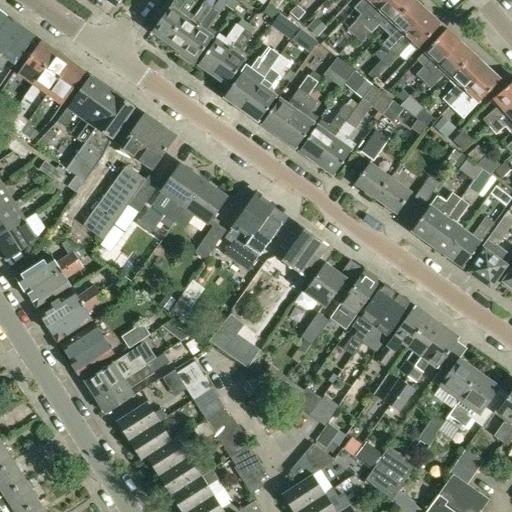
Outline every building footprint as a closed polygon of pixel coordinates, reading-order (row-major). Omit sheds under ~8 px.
[(175,0),(154,31),(158,34),(158,37),(167,43),(188,12),(195,2),(192,0),(175,0)] [(220,12),(226,3),(221,0),(216,0),(217,0),(212,6),(181,51),(186,55),(186,58),(192,61),(194,61),(195,62),(216,32),(210,28),(220,12)] [(281,0),(270,0),(268,3),(277,9),(283,1),(281,0)] [(349,30),(356,36),(388,0),(363,0),(364,0),(357,7),(364,13),(357,21),(349,30)] [(386,29),(390,25),(413,0),(388,0),(356,36),(362,42),(371,31),(372,32),(380,24),(386,29)] [(422,9),(422,5),(416,0),(413,0),(390,25),(386,29),(392,35),(384,43),(385,44),(375,55),(382,61),(426,12),(422,9)] [(188,12),(167,43),(174,48),(176,47),(181,51),(212,6),(205,1),(195,17),(188,12)] [(268,5),(263,13),(272,20),(278,12),(268,5)] [(296,5),(289,13),(298,21),(305,13),(296,5)] [(426,12),(382,61),(388,66),(397,56),(397,57),(410,42),(417,49),(439,24),(438,23),(440,21),(434,16),(430,16),(426,12)] [(278,15),(271,25),(290,38),(297,28),(278,15)] [(0,53),(1,54),(21,27),(7,17),(0,27),(0,53)] [(307,27),(317,37),(326,27),(317,18),(307,27)] [(219,34),(198,64),(200,65),(200,67),(206,71),(208,71),(213,74),(244,30),(236,25),(227,39),(219,34)] [(35,37),(21,27),(1,54),(0,55),(0,72),(9,60),(16,65),(35,37)] [(244,30),(213,74),(219,78),(218,80),(225,85),(226,83),(228,84),(248,54),(242,50),(252,35),(251,34),(244,30)] [(308,53),(316,42),(301,30),(292,41),(308,53)] [(419,74),(425,80),(460,43),(454,38),(455,35),(450,31),(446,32),(445,30),(423,54),(423,55),(419,59),(426,66),(419,74)] [(20,74),(35,85),(57,53),(42,42),(20,74)] [(463,46),(460,43),(425,80),(432,86),(443,74),(450,80),(474,53),(467,46),(463,46)] [(242,73),(225,97),(242,110),(270,69),(280,55),(272,49),(254,73),(252,71),(250,70),(247,70),(245,70),(244,71),(242,73)] [(35,85),(25,99),(34,105),(43,91),(49,94),(71,63),(57,53),(35,85)] [(445,98),(452,104),(485,67),(481,63),(481,60),(474,53),(450,80),(456,85),(445,98)] [(354,70),(336,58),(324,75),(341,88),(354,70)] [(388,66),(382,61),(377,66),(383,71),(388,66)] [(85,73),(71,63),(49,94),(63,105),(85,73)] [(464,119),(477,105),(499,80),(498,79),(499,76),(493,71),(490,71),(485,67),(452,104),(450,106),(464,119)] [(279,75),(270,69),(242,110),(259,122),(277,97),(274,95),(271,87),(279,75)] [(280,100),(263,125),(279,136),(309,96),(321,77),(312,71),(288,105),(280,100)] [(354,71),(344,85),(351,90),(361,76),(354,71)] [(77,114),(84,119),(104,87),(91,78),(59,122),(67,128),(77,114)] [(483,119),(490,126),(511,106),(511,82),(492,100),(497,106),(483,119)] [(372,85),(362,99),(371,105),(375,109),(385,94),(372,85)] [(104,87),(84,119),(89,123),(79,139),(86,144),(118,96),(104,87)] [(404,91),(397,98),(404,104),(410,97),(404,91)] [(118,96),(86,144),(68,170),(75,175),(84,181),(112,139),(135,107),(118,96)] [(318,117),(310,112),(317,101),(309,96),(279,136),(297,148),(318,117)] [(404,104),(401,107),(404,109),(404,110),(415,119),(417,117),(423,110),(424,109),(411,97),(410,97),(404,104)] [(346,123),(317,163),(334,175),(352,150),(355,144),(348,139),(355,129),(357,125),(371,105),(362,99),(355,110),(348,119),(346,123)] [(382,115),(394,124),(404,111),(392,102),(382,115)] [(300,151),(317,163),(345,123),(355,110),(346,103),(330,126),(321,120),(300,151)] [(510,133),(511,130),(511,106),(490,126),(495,132),(504,126),(510,133)] [(423,110),(417,117),(427,125),(433,118),(423,110)] [(374,118),(377,121),(382,114),(378,112),(374,118)] [(136,160),(160,126),(145,115),(121,150),(136,160)] [(443,117),(434,127),(446,139),(456,128),(443,117)] [(26,124),(21,132),(32,140),(39,133),(26,124)] [(176,137),(160,126),(136,160),(152,171),(176,137)] [(360,152),(373,161),(389,139),(376,130),(360,152)] [(452,141),(463,151),(473,141),(462,131),(452,141)] [(14,152),(20,144),(9,136),(4,144),(14,152)] [(31,151),(20,144),(14,152),(25,159),(31,151)] [(467,154),(476,164),(486,155),(477,145),(467,154)] [(454,165),(462,155),(455,149),(445,163),(451,168),(453,165),(454,165)] [(489,175),(493,171),(499,165),(489,153),(476,164),(489,175)] [(454,165),(474,180),(481,169),(462,155),(454,165)] [(51,177),(56,170),(45,162),(40,170),(51,177)] [(356,183),(377,198),(391,178),(370,163),(356,183)] [(503,163),(493,172),(499,180),(510,170),(503,163)] [(125,165),(83,226),(103,240),(114,224),(127,205),(145,179),(125,165)] [(162,191),(151,206),(165,215),(161,221),(169,227),(173,221),(174,222),(203,181),(180,165),(165,186),(162,191)] [(481,169),(474,180),(487,190),(495,179),(481,169)] [(67,178),(56,170),(51,177),(62,185),(67,178)] [(76,192),(84,181),(75,175),(68,186),(76,192)] [(414,197),(423,204),(439,184),(429,176),(414,197)] [(411,192),(391,178),(377,198),(397,212),(411,192)] [(127,205),(114,224),(125,231),(138,212),(156,187),(145,179),(127,205)] [(203,181),(174,222),(184,229),(194,214),(207,223),(210,218),(226,196),(203,181)] [(0,187),(0,213),(15,204),(3,185),(0,187)] [(495,185),(489,194),(505,206),(511,197),(495,185)] [(413,231),(429,242),(461,198),(453,192),(446,202),(437,196),(413,231)] [(258,194),(227,238),(235,244),(228,254),(249,269),(277,230),(277,229),(264,220),(273,206),(274,206),(258,194)] [(446,254),(464,228),(455,222),(469,203),(461,198),(429,242),(446,254)] [(0,213),(0,238),(26,222),(15,204),(0,213)] [(37,215),(26,222),(0,238),(0,246),(8,260),(38,240),(37,239),(46,228),(37,215)] [(446,254),(464,266),(494,222),(486,216),(473,235),(464,228),(446,254)] [(483,252),(470,272),(491,286),(511,255),(497,245),(503,237),(501,236),(506,229),(498,224),(480,250),(483,252)] [(329,245),(314,235),(300,225),(278,257),(307,277),(329,245)] [(113,226),(100,245),(110,252),(123,233),(113,226)] [(225,235),(214,227),(196,253),(207,261),(225,235)] [(18,278),(27,293),(78,260),(86,254),(66,239),(61,244),(69,256),(56,264),(52,257),(18,278)] [(27,293),(37,308),(71,287),(66,279),(83,269),(78,260),(27,293)] [(326,262),(304,293),(303,292),(296,302),(307,309),(312,308),(317,302),(325,308),(347,277),(326,262)] [(331,318),(332,319),(347,329),(381,282),(365,270),(331,318)] [(355,337),(363,342),(398,294),(384,284),(353,327),(359,332),(355,337)] [(39,312),(48,327),(100,294),(95,286),(78,298),(73,290),(39,312)] [(100,294),(48,327),(58,342),(92,321),(87,312),(105,301),(100,294)] [(159,305),(167,310),(175,300),(167,294),(159,305)] [(412,304),(398,294),(363,342),(376,351),(378,351),(412,304)] [(402,341),(409,346),(429,316),(415,306),(378,359),(386,364),(402,341)] [(318,313),(301,337),(311,344),(328,321),(318,313)] [(246,367),(259,350),(237,334),(243,325),(230,315),(211,342),(246,367)] [(400,370),(408,376),(444,326),(429,316),(409,346),(414,350),(400,370)] [(175,320),(163,327),(184,342),(195,335),(175,320)] [(121,336),(129,348),(150,335),(142,323),(121,336)] [(95,324),(61,345),(79,376),(114,354),(95,324)] [(459,337),(444,326),(408,376),(416,382),(431,361),(439,366),(459,337)] [(193,339),(185,344),(192,355),(200,350),(193,339)] [(303,341),(298,349),(305,353),(310,345),(303,341)] [(91,391),(95,398),(146,366),(141,357),(130,364),(126,357),(113,364),(85,381),(87,384),(85,385),(90,393),(91,391)] [(454,410),(459,401),(480,372),(460,358),(440,388),(435,396),(454,410)] [(194,361),(176,373),(186,389),(205,377),(194,361)] [(147,365),(146,366),(95,398),(99,404),(98,405),(102,413),(104,412),(105,414),(134,396),(129,388),(152,374),(147,365)] [(500,386),(480,372),(459,401),(454,410),(448,418),(464,428),(469,428),(476,418),(483,423),(492,410),(486,406),(500,386)] [(294,405),(304,391),(286,378),(276,393),(294,405)] [(414,389),(398,378),(383,401),(399,412),(414,389)] [(243,386),(249,397),(262,390),(255,379),(243,386)] [(305,389),(304,391),(294,405),(309,417),(321,401),(305,389)] [(494,436),(505,443),(511,432),(511,390),(497,413),(506,419),(494,436)] [(218,398),(200,410),(206,419),(224,408),(218,398)] [(321,401),(309,417),(324,427),(335,411),(321,401)] [(130,441),(160,422),(167,418),(162,410),(154,414),(147,403),(118,421),(130,441)] [(224,408),(206,419),(211,428),(230,416),(224,408)] [(142,460),(147,457),(172,441),(160,422),(130,441),(142,460)] [(316,441),(325,448),(339,429),(330,422),(316,441)] [(243,436),(224,448),(230,457),(249,445),(243,436)] [(147,457),(159,476),(190,456),(178,437),(172,441),(147,457)] [(353,456),(361,445),(351,438),(343,449),(353,456)] [(0,471),(14,462),(2,442),(0,443),(0,471)] [(336,461),(323,451),(313,444),(305,453),(325,468),(336,461)] [(249,445),(230,457),(236,466),(254,454),(249,445)] [(415,466),(388,447),(366,480),(392,502),(399,491),(415,466)] [(466,447),(458,460),(476,473),(484,460),(466,447)] [(282,494),(293,511),(296,511),(325,493),(333,489),(321,470),(325,468),(305,453),(290,471),(298,484),(282,494)] [(190,456),(159,476),(171,495),(202,475),(196,466),(190,456)] [(448,474),(451,476),(452,475),(467,484),(476,473),(458,460),(448,474)] [(0,487),(5,495),(27,481),(14,462),(0,471),(0,487)] [(260,465),(253,470),(259,480),(267,475),(260,465)] [(171,495),(181,511),(186,511),(214,494),(208,485),(218,479),(212,469),(202,475),(171,495)] [(452,475),(451,476),(425,511),(480,511),(489,500),(467,484),(452,475)] [(9,511),(23,511),(40,501),(27,481),(5,495),(0,498),(0,510),(6,507),(9,511)] [(325,493),(296,511),(342,511),(341,509),(348,505),(349,504),(343,494),(338,497),(333,489),(325,493)] [(424,511),(425,511),(399,491),(392,502),(403,511),(424,511)] [(222,507),(214,494),(186,511),(229,511),(236,508),(232,501),(222,507)] [(23,511),(46,511),(40,501),(23,511)] [(259,511),(262,510),(256,502),(239,511),(259,511)]
